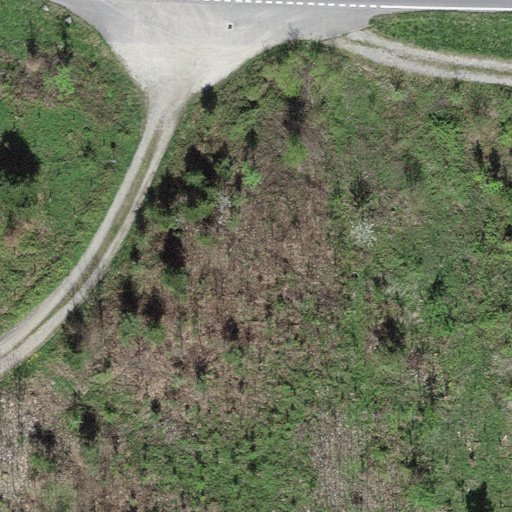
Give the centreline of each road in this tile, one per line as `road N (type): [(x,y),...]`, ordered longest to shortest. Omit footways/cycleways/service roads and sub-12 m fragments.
road 1 (track): [(189,0),(141,173),(100,254),(45,324),(0,360)]
road 2 (track): [(339,0),(349,34),(386,53),(511,73)]
